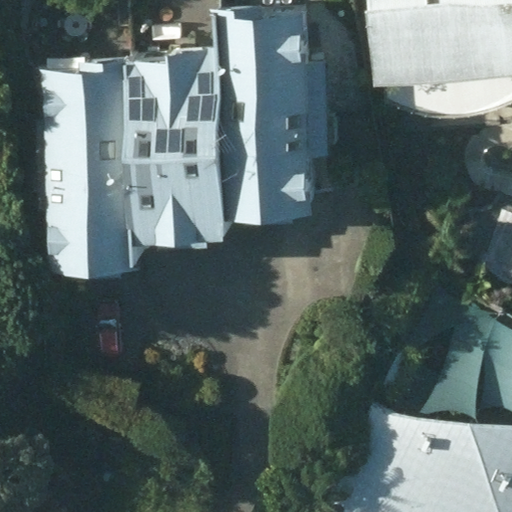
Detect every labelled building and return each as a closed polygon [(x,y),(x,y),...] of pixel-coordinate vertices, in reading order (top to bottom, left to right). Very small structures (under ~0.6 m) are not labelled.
[(238,0),(241,24),(257,191),(346,182),(326,0),(238,0)] [(408,83),(409,83),(429,91),(452,96),(474,96),(496,92),(511,88),(511,0),(386,0),(394,73),(407,71),(408,83)] [(147,33),(165,214),(258,206),(257,191),(241,24),(147,33)] [(165,214),(147,33),(54,42),(74,247),(168,238),(165,214)] [(498,369),(499,395),(511,395),(511,394),(511,319),(506,318),(504,326),(499,350),(498,369)] [(448,370),(431,399),(452,396),(477,397),(495,403),(493,393),(491,371),(496,340),(489,340),(473,333),(461,322),(456,345),(448,370)] [(383,395),(330,507),(339,511),(511,511),(511,411),(399,403),(383,395)]
